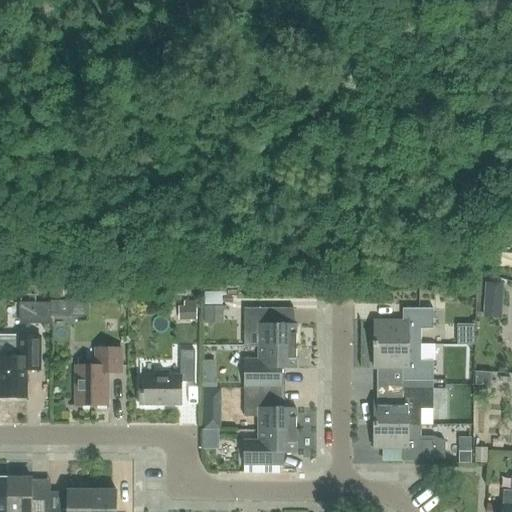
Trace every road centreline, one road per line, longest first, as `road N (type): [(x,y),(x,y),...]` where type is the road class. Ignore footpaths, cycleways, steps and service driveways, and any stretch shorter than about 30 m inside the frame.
road 1 (residential): [(340,491),(186,491),(182,436),(0,436)]
road 2 (residential): [(340,491),(341,301)]
